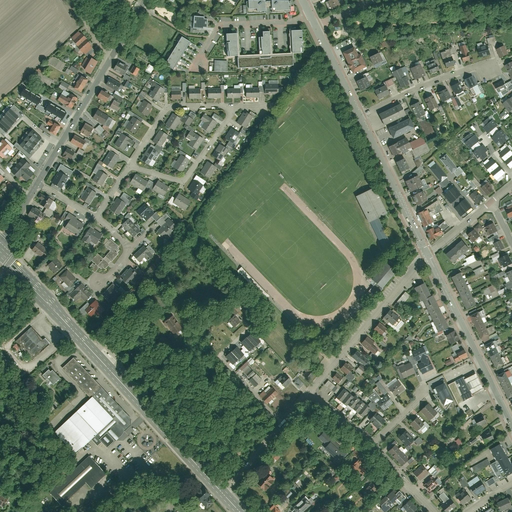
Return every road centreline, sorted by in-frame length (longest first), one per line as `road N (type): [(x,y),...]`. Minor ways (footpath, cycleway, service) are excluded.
road 1 (tertiary): [(26,280),(220,493)]
road 2 (tertiary): [(427,254),(511,425)]
road 3 (residential): [(309,391),(427,254)]
road 4 (tertiary): [(361,115),(427,254)]
road 5 (tertiary): [(36,183),(111,56)]
road 6 (residential): [(361,115),(487,63),(492,72)]
road 7 (residential): [(128,166),(182,181),(232,106)]
road 8 (residential): [(310,13),(291,22),(218,26),(199,65)]
road 9 (residential): [(128,166),(166,109),(232,106)]
